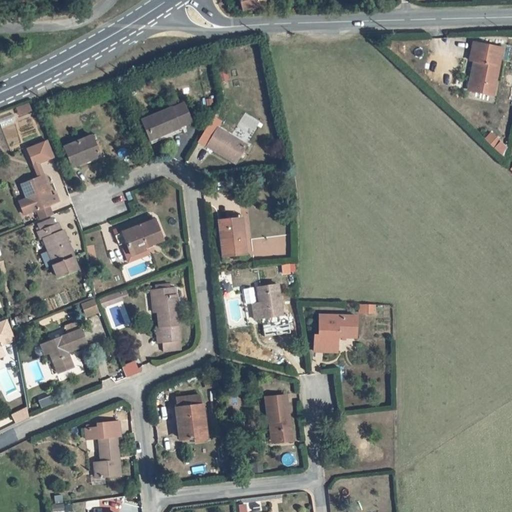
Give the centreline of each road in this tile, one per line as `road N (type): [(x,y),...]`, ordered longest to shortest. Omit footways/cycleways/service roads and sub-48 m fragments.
road 1 (residential): [(92,205),(165,170),(187,178),(202,356),(135,388)]
road 2 (secondary): [(181,0),(199,22),(218,27),(511,17)]
road 3 (primary): [(0,92),(168,0)]
road 4 (residential): [(149,500),(316,482)]
road 5 (residential): [(135,388),(0,444)]
